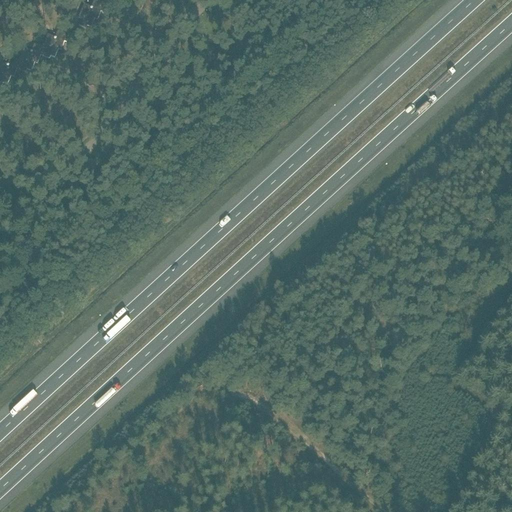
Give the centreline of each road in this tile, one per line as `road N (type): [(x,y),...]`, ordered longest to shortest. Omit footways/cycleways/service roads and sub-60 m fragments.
road 1 (motorway): [(0,492),(511,23)]
road 2 (motorway): [(475,0),(0,432)]
road 3 (track): [(221,382),(300,438),(381,511)]
